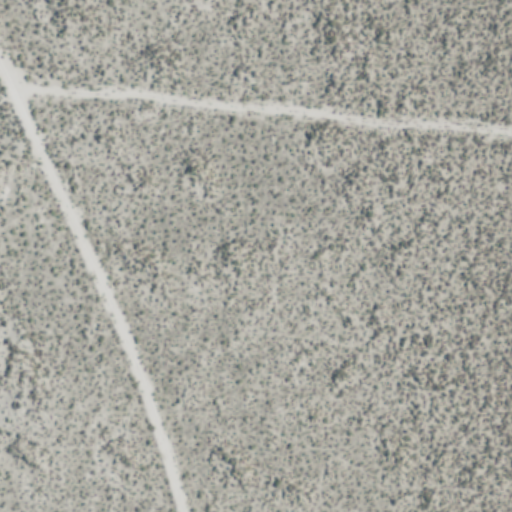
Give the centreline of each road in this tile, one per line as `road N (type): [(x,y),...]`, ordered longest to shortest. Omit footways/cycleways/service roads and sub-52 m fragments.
road 1 (track): [(511,131),(106,89),(16,88)]
road 2 (track): [(185,511),(140,364),(0,55)]
